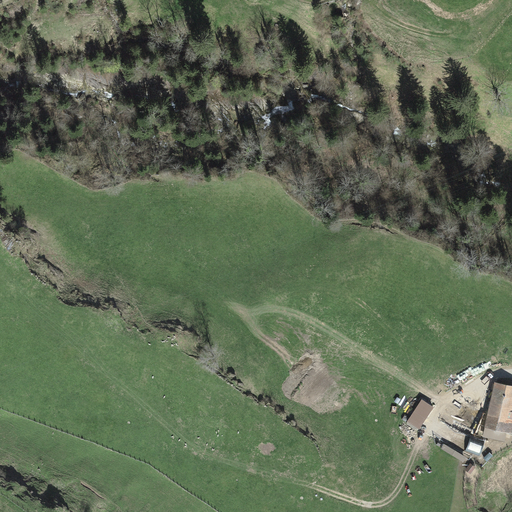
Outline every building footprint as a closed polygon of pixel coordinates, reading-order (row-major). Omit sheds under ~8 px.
[(140,355),(118,347),(110,370),(131,377),(140,355)] [(511,386),(495,383),(484,436),(504,440),(506,430),(511,431),(511,386)] [(421,397),(407,422),(420,429),(434,405),(421,397)] [(457,418),(462,408),(457,405),(452,415),(457,418)] [(463,420),(477,426),(481,416),(467,410),(463,420)]
